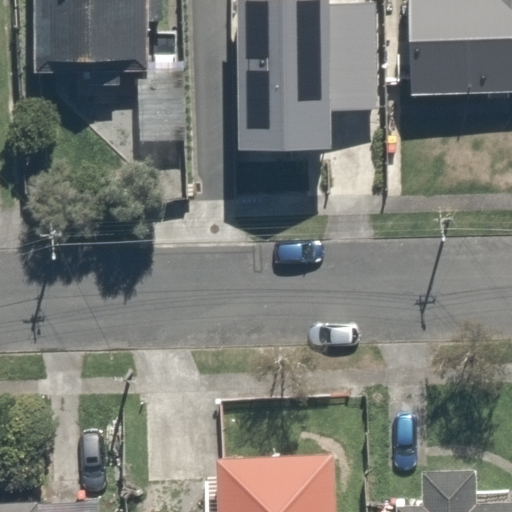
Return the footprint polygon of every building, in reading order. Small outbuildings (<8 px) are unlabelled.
[(161,0),(31,0),(36,84),(166,76),(161,0)] [(329,0),(237,0),(241,144),(336,141),(329,0)] [(511,0),(410,0),(410,108),(511,107),(511,0)] [(345,511),(346,455),(225,454),(225,511),(345,511)] [(428,505),(398,506),(397,511),(511,511),(511,507),(488,508),(487,467),(428,467),(428,505)] [(66,511),(66,500),(0,502),(0,511),(66,511)]
